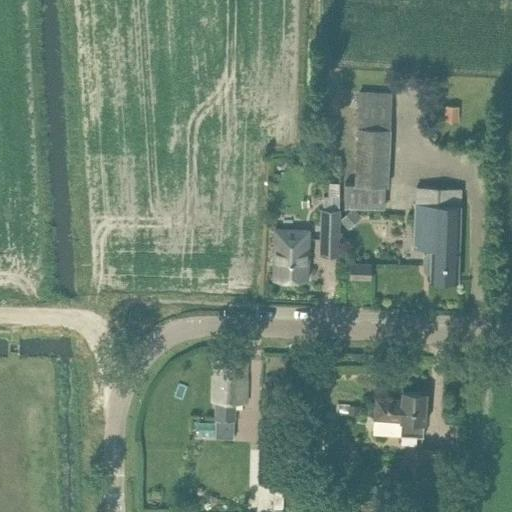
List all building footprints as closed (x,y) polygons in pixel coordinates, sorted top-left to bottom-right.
[(345,183),(344,207),(367,208),(367,215),(383,216),(384,185),(387,185),(391,92),(358,90),(354,183),(345,183)] [(445,105),(444,120),(456,120),(457,106),(445,105)] [(415,185),(414,227),(414,247),(432,248),(432,252),(427,252),(424,254),(423,269),(426,272),(431,272),(431,280),(457,280),(458,260),(460,187),(415,185)] [(322,196),(322,209),(321,253),(337,253),(339,209),(339,196),(322,196)] [(275,228),(274,258),(273,278),(307,279),(309,229),(275,228)] [(371,263),(350,262),(349,277),(370,277),(371,263)] [(215,419),(216,419),(216,436),(232,436),(233,419),(233,402),(245,402),(247,359),(214,357),(212,401),(216,401),(215,419)] [(375,397),(374,417),(373,431),(423,433),(426,392),(403,391),(402,398),(375,397)] [(259,442),(259,483),(273,483),(273,509),(282,509),(282,483),(278,483),(279,443),(259,442)] [(420,449),(416,505),(443,507),(446,451),(420,449)]
